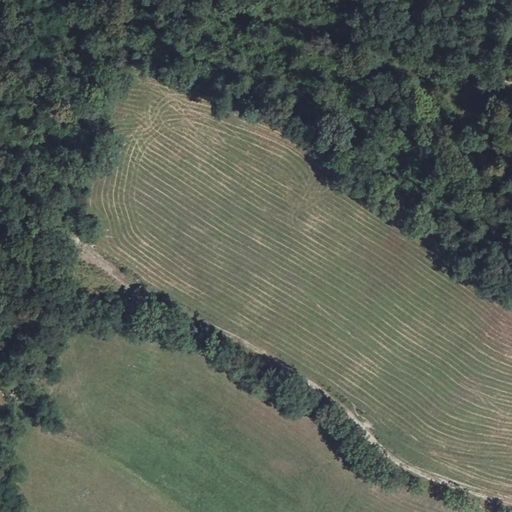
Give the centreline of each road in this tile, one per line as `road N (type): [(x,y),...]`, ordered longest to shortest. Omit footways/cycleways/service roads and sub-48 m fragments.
road 1 (track): [(0,275),(45,292),(140,294),(36,209),(19,183),(16,153),(62,26)]
road 2 (track): [(140,294),(321,390),(400,465),(511,502)]
